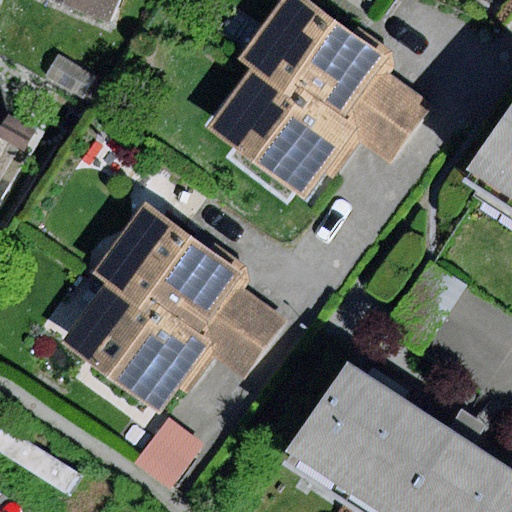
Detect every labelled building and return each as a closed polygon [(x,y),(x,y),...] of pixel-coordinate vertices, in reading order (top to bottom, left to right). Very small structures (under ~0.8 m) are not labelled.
[(54,0),(110,22),(118,0),(54,0)] [(251,69),(358,145),(390,167),(434,106),(389,75),(397,64),(305,0),(280,0),(238,60),(251,69)] [(358,145),(251,69),(207,130),(306,200),(324,174),(333,180),(358,145)] [(511,209),(511,133),(477,187),(511,209)] [(106,283),(214,361),(242,381),(286,321),(244,290),(253,278),(146,201),(93,274),(106,283)] [(214,361),(106,283),(61,346),(156,415),(177,387),(188,396),(214,361)] [(361,511),(511,511),(511,473),(359,374),(296,469),(361,511)] [(175,415),(141,460),(177,488),(211,442),(175,415)]
